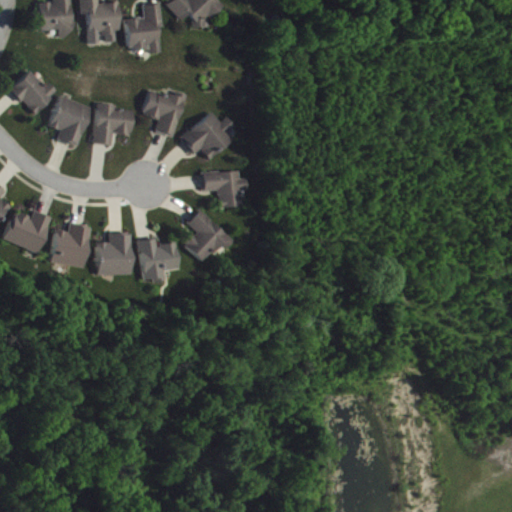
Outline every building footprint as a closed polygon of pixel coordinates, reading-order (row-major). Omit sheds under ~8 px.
[(70,32),(68,0),(53,0),(54,4),(40,5),(42,33),(70,32)] [(81,0),(82,17),(89,17),(90,46),(101,46),(101,37),(108,37),(108,45),(118,44),(118,34),(122,34),(120,5),(100,6),(99,0),(81,0)] [(201,32),(213,21),(226,9),(217,0),(170,0),(166,4),(183,23),(188,18),(201,32)] [(128,22),(130,53),(151,51),(151,56),(163,55),(160,30),(165,29),(163,6),(145,8),(146,21),(128,22)] [(60,95),(51,85),(47,89),(32,73),(11,92),(36,118),(60,95)] [(176,139),(188,101),(153,90),(145,117),(161,122),(158,134),(176,139)] [(93,109),(60,99),(50,130),(62,133),(59,142),(80,149),(93,109)] [(136,113),(119,111),(119,108),(100,106),(96,146),(114,148),(115,136),(133,137),(136,113)] [(237,142),(231,134),(237,129),(230,119),(223,125),(215,115),(182,140),(196,158),(203,152),(210,162),(237,142)] [(204,174),(205,194),(220,193),(220,210),(243,210),(243,191),(249,191),(248,181),(241,181),(241,174),(204,174)] [(0,222),(12,210),(2,201),(6,196),(0,190),(0,222)] [(184,247),(202,264),(215,250),(222,257),(234,244),(201,212),(188,225),(197,234),(184,247)] [(5,243),(40,256),(53,221),(36,214),(33,220),(16,214),(5,243)] [(86,270),(92,230),(71,227),(70,235),(57,232),(52,265),(86,270)] [(99,278),(133,277),(132,236),(111,237),(111,245),(98,246),(99,278)] [(144,285),(166,283),(165,273),(179,272),(177,245),(157,247),(157,241),(140,243),(144,285)]
